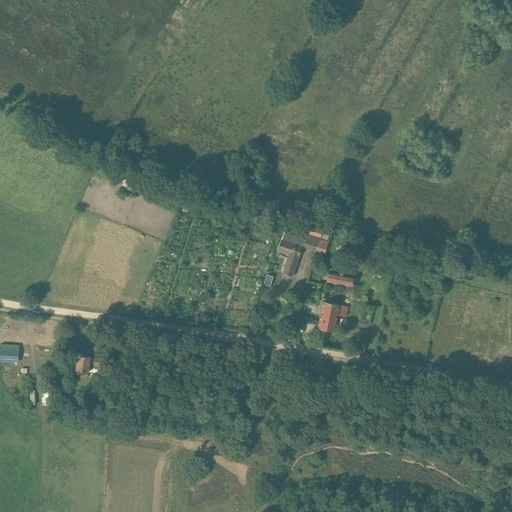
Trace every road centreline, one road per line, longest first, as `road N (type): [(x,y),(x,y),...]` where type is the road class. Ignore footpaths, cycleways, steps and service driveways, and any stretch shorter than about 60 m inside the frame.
road 1 (track): [(0,301),(373,360)]
road 2 (track): [(511,386),(373,360)]
